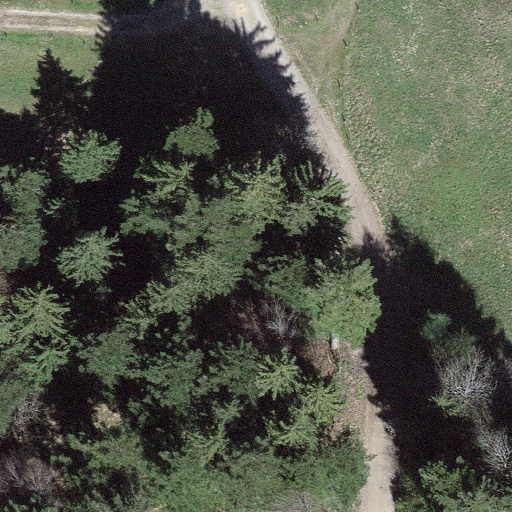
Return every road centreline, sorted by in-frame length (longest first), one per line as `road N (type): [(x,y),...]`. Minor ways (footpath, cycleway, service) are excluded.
road 1 (track): [(381,511),(370,259),(355,208),(248,0)]
road 2 (track): [(0,20),(160,24),(249,4)]
